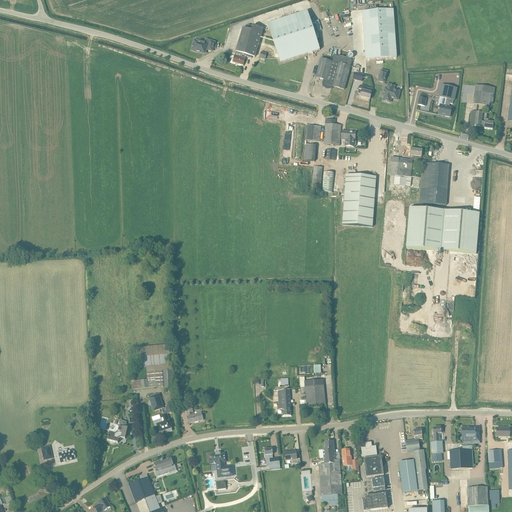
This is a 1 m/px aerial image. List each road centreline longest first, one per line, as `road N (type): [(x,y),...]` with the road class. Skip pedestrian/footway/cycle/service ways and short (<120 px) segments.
road 1 (unclassified): [(511,157),(42,20)]
road 2 (unclassified): [(52,511),(137,458),(203,436),(399,414),(511,413)]
road 3 (unknown): [(323,45),(311,9),(298,5),(239,25),(226,48),(193,65)]
